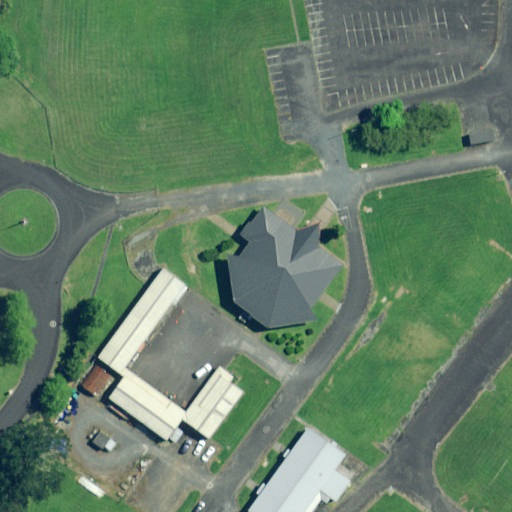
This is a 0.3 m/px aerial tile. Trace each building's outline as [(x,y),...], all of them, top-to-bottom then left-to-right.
[(498,140),(495,128),(468,133),(470,145),(498,140)] [(338,267),(259,210),(217,265),(222,310),(257,335),(303,322),(338,267)] [(176,282),(156,268),(88,363),(107,377),(176,282)] [(239,392),(210,371),(173,422),(202,443),(239,392)] [(175,415),(117,373),(98,399),(156,441),(175,415)] [(298,511),(339,456),(301,428),(239,511),(298,511)] [(111,439),(101,431),(93,442),(102,450),(111,439)]
